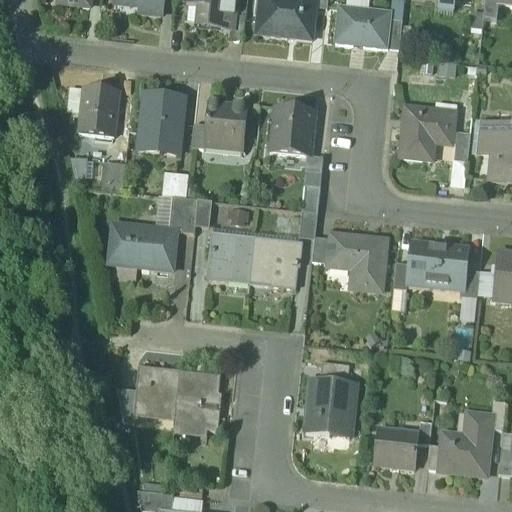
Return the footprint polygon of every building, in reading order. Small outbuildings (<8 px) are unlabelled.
[(58,0),(57,9),(89,12),(90,0),(58,0)] [(114,0),(114,11),(139,13),(139,19),(161,21),(163,0),(114,0)] [(186,0),(187,2),(186,12),(201,14),(199,31),(218,33),(218,35),(231,37),(235,0),(186,0)] [(259,0),(255,39),(311,46),(315,13),(316,0),(259,0)] [(328,0),(316,0),(315,13),(327,14),(328,0)] [(370,0),(367,0),(346,0),(345,13),(368,16),(370,0)] [(497,0),(484,0),(484,12),(497,14),(498,8),(496,8),(497,0)] [(511,0),(497,0),(496,8),(498,8),(511,9),(511,0)] [(345,13),(339,12),(334,48),(386,54),(390,25),(390,18),(368,16),(345,13)] [(497,14),(484,12),(483,23),(496,24),(497,14)] [(402,27),(390,25),(386,54),(399,56),(402,27)] [(119,97),(84,93),(78,138),(114,142),(119,97)] [(184,104),(144,99),(138,155),(159,158),(160,154),(179,156),(184,104)] [(248,110),(208,106),(205,131),(203,150),(205,150),(204,155),(243,159),(248,110)] [(316,117),(275,113),(270,158),(311,162),(316,117)] [(455,119),(405,113),(399,163),(432,167),(435,137),(453,139),(455,119)] [(511,129),(511,132),(510,132),(510,134),(483,131),(481,157),(497,158),(496,172),(492,171),(490,186),(511,187),(511,129)] [(205,131),(194,130),(191,153),(204,155),(205,150),(203,150),(205,131)] [(470,140),(456,139),(453,167),(467,168),(470,140)] [(125,170),(110,169),(107,196),(122,198),(125,170)] [(174,179),(165,178),(162,202),(171,203),(174,179)] [(188,181),(174,179),(171,203),(172,203),(186,205),(188,181)] [(320,193),(305,191),(303,217),(317,219),(320,193)] [(186,205),(172,203),(169,236),(176,237),(176,238),(194,240),(195,232),(198,206),(186,205)] [(211,207),(198,206),(195,232),(208,233),(211,207)] [(317,219),(303,217),(300,243),(314,245),(314,243),(317,219)] [(169,236),(113,230),(109,270),(172,277),(176,238),(176,237),(169,236)] [(254,244),(212,240),(207,285),(249,290),(254,244)] [(386,246),(331,241),(330,245),(328,270),(328,272),(352,274),(350,294),(381,297),(386,246)] [(330,245),(314,243),(314,245),(311,268),(328,270),(330,245)] [(302,250),(254,244),(249,290),(294,295),(297,273),(299,274),(302,250)] [(469,255),(410,249),(408,271),(406,289),(407,289),(460,295),(465,295),(467,277),(469,255)] [(511,260),(499,259),(494,303),(511,305),(511,260)] [(408,271),(396,270),(393,295),(407,296),(407,289),(406,289),(408,271)] [(479,278),(467,277),(465,295),(460,295),(459,303),(477,305),(479,278)] [(407,296),(393,295),(391,316),(404,318),(407,296)] [(349,371),(322,367),(320,384),(347,387),(349,371)] [(179,377),(139,373),(136,404),(134,417),(136,417),(175,421),(179,378),(179,377)] [(220,382),(179,378),(175,421),(174,432),(217,437),(220,411),(217,411),(220,382)] [(320,384),(312,383),(305,439),(349,444),(355,388),(347,387),(320,384)] [(136,404),(118,402),(124,429),(135,430),(136,417),(134,417),(136,404)] [(506,409),(493,408),(491,422),(493,422),(491,435),(503,437),(506,409)] [(464,441),(442,439),(441,452),(438,477),(486,482),(491,435),(493,422),(491,422),(467,419),(464,441)] [(431,429),(420,428),(418,450),(429,451),(431,429)] [(418,439),(377,435),(374,471),(414,475),(418,439)] [(441,452),(429,451),(426,476),(438,477),(441,452)] [(511,462),(511,455),(501,454),(498,481),(511,482),(511,478),(511,465),(511,466),(511,462)] [(203,492),(181,490),(180,501),(202,503),(203,492)] [(171,511),(173,501),(137,497),(140,511),(171,511)]
